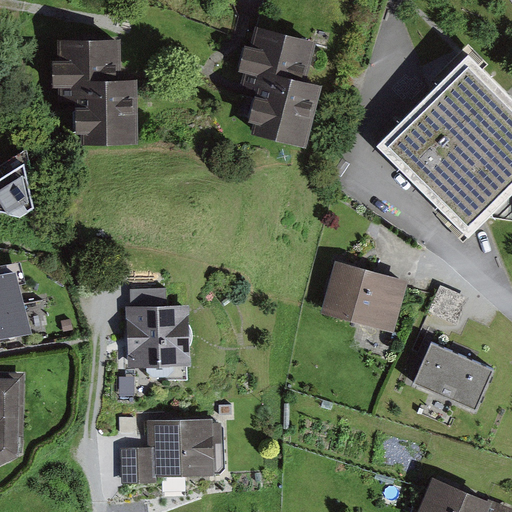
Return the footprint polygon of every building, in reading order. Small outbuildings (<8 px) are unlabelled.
[(365,0),(269,0),(261,31),(320,45),(312,78),(331,82),(344,85),(365,0)] [(320,45),(261,31),(249,85),(271,91),(260,130),(315,144),(331,82),(312,78),(320,45)] [(123,45),(63,45),(63,103),(84,103),(84,140),(142,141),(143,75),(123,74),(123,45)] [(511,205),(511,89),(474,51),(378,144),(474,242),(511,205)] [(20,150),(0,159),(0,176),(0,177),(0,176),(0,219),(43,199),(20,150)] [(411,284),(341,266),(329,313),(399,331),(411,284)] [(0,339),(36,334),(21,285),(26,285),(23,268),(0,270),(0,339)] [(171,288),(127,290),(130,369),(156,368),(156,381),(190,380),(187,307),(172,308),(171,288)] [(470,301),(443,291),(433,318),(460,328),(470,301)] [(498,371),(433,345),(418,383),(483,409),(498,371)] [(24,379),(0,378),(0,461),(24,447),(24,379)] [(125,441),(126,487),(157,486),(157,471),(215,470),(214,420),(153,421),(153,440),(125,441)] [(502,511),(507,502),(441,475),(425,511),(502,511)]
